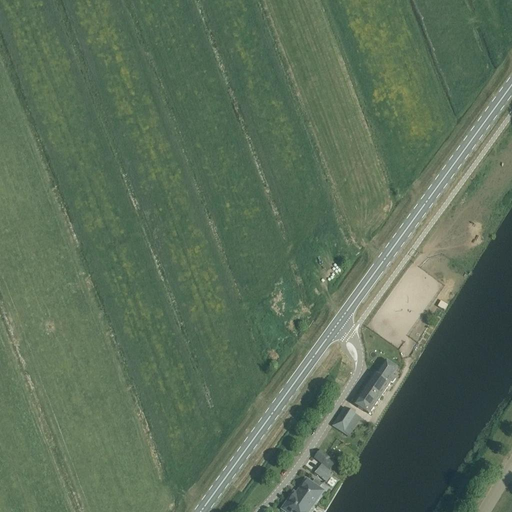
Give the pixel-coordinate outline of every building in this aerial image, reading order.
[(353,405),(368,415),(391,382),(394,382),(395,381),(394,378),(392,376),(397,369),(386,361),(377,375),(375,373),(353,405)] [(344,435),(356,416),(344,408),(332,427),(344,435)] [(314,458),(322,465),(329,471),(336,463),(326,454),(321,450),(314,458)] [(333,475),(329,471),(322,465),(315,474),(326,483),(333,475)] [(282,510),(285,511),(308,511),(322,492),(318,489),(320,485),(315,481),(312,485),(306,481),(296,495),(293,493),(282,510)]
